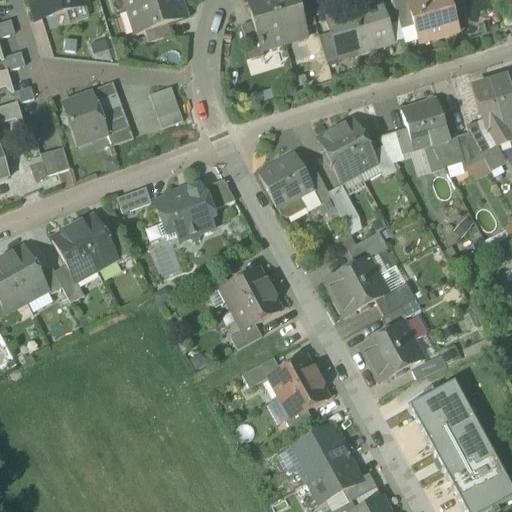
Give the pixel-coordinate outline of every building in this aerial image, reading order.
[(28,0),(35,23),(66,14),(70,13),(68,7),(81,3),(83,9),(85,8),(82,0),(28,0)] [(123,0),(128,14),(170,2),(169,0),(123,0)] [(182,9),(179,0),(174,0),(170,2),(173,12),(182,9)] [(261,53),(283,47),(271,5),(260,8),(257,0),(250,0),(245,2),(252,25),(260,53),(261,53)] [(281,0),(282,1),(271,5),(283,47),(306,40),(304,30),(297,7),(294,0),(281,0)] [(401,0),(391,3),(400,32),(413,28),(407,7),(404,0),(401,0)] [(418,42),(419,45),(457,33),(446,0),(430,0),(407,7),(413,28),(418,42)] [(173,12),(170,2),(128,14),(135,37),(144,34),(167,27),(186,21),(182,9),(173,12)] [(68,7),(70,13),(83,9),(81,3),(68,7)] [(297,7),(304,30),(315,27),(308,4),(297,7)] [(347,49),(350,58),(391,46),(379,6),(326,23),(330,36),(335,53),(347,49)] [(70,13),(66,14),(69,25),(88,19),(85,8),(83,9),(70,13)] [(0,25),(0,40),(14,36),(10,23),(0,25)] [(240,28),(250,62),(263,59),(261,53),(260,53),(252,25),(240,28)] [(144,34),(148,46),(171,39),(167,27),(144,34)] [(418,42),(413,28),(400,32),(404,46),(418,42)] [(319,39),(327,65),(338,62),(335,53),(330,36),(319,39)] [(338,62),(350,58),(347,49),(335,53),(338,62)] [(6,74),(6,75),(24,69),(20,55),(1,61),(6,74)] [(0,76),(0,90),(10,87),(6,75),(6,74),(0,76)] [(501,127),(511,145),(511,147),(511,98),(506,80),(488,85),(501,127)] [(484,133),(486,133),(501,127),(488,85),(471,91),(480,123),(484,133)] [(91,94),(111,150),(133,142),(112,86),(91,94)] [(148,99),(160,133),(182,125),(170,91),(148,99)] [(69,128),(76,148),(106,137),(92,98),(62,109),(64,116),(62,117),(60,121),(62,127),(67,129),(69,128)] [(418,107),(418,108),(430,149),(448,144),(435,102),(418,107)] [(0,111),(0,125),(20,120),(16,107),(0,111)] [(400,113),(406,131),(407,135),(413,154),(422,151),(430,149),(418,108),(400,113)] [(482,162),(490,176),(505,168),(503,165),(497,153),(486,133),(484,133),(480,123),(477,124),(480,133),(490,152),(480,157),(482,162)] [(352,124),(335,134),(357,176),(375,166),(369,156),(365,148),(367,145),(362,137),(359,137),(352,124)] [(466,128),(469,138),(480,157),(490,152),(480,133),(477,124),(466,128)] [(511,145),(501,127),(486,133),(497,153),(511,145)] [(416,180),(430,175),(422,151),(413,154),(401,158),(395,139),(407,135),(406,131),(378,140),(379,143),(382,149),(391,166),(410,161),(416,180)] [(339,185),(357,176),(335,134),(317,144),(324,156),(322,159),(326,167),(330,167),(339,185)] [(413,154),(407,135),(395,139),(401,158),(413,154)] [(482,162),(480,157),(469,138),(456,141),(463,166),(465,171),(482,162)] [(456,141),(448,144),(452,159),(448,161),(450,170),(463,166),(456,141)] [(443,171),(444,174),(450,170),(448,161),(452,159),(448,144),(430,149),(443,171)] [(511,160),(511,147),(511,145),(497,153),(503,165),(511,160)] [(5,146),(0,147),(0,183),(7,182),(0,161),(9,158),(5,146)] [(380,176),(383,181),(396,174),(391,166),(382,149),(369,156),(375,166),(380,176)] [(430,149),(422,151),(430,175),(443,171),(430,149)] [(51,155),(58,176),(69,173),(62,151),(51,155)] [(46,180),(58,176),(51,154),(39,158),(46,180)] [(281,218),(287,220),(304,211),(299,200),(312,193),(303,175),(293,158),(257,177),(276,212),(277,212),(280,218),(281,218)] [(511,164),(511,160),(503,165),(505,168),(505,169),(511,164)] [(490,176),(482,162),(465,171),(472,185),(490,176)] [(375,166),(357,176),(363,185),(380,176),(375,166)] [(312,193),(320,207),(330,201),(313,170),(303,175),(312,193)] [(357,176),(339,185),(340,189),(346,200),(365,190),(363,185),(357,176)] [(202,192),(211,214),(234,205),(223,184),(202,192)] [(337,214),(345,228),(358,221),(346,200),(340,189),(327,196),(330,201),(337,214)] [(193,242),(195,243),(197,237),(212,231),(208,222),(213,220),(211,214),(202,192),(200,193),(196,190),(175,198),(169,195),(166,201),(154,206),(162,228),(172,224),(176,234),(193,242)] [(116,203),(122,217),(149,206),(144,192),(116,203)] [(312,193),(299,200),(304,211),(307,215),(320,208),(320,207),(312,193)] [(320,208),(327,220),(337,214),(330,201),(320,207),(320,208)] [(304,211),(287,220),(293,232),(311,222),(307,215),(304,211)] [(93,220),(72,232),(95,273),(115,262),(116,262),(107,245),(93,220)] [(247,233),(240,220),(231,224),(232,226),(227,229),(233,238),(237,236),(239,238),(247,233)] [(465,220),(452,235),(460,242),(473,227),(465,220)] [(358,221),(345,228),(351,239),(361,234),(358,221)] [(172,224),(162,228),(167,240),(175,237),(179,248),(193,242),(176,234),(172,224)] [(75,284),(95,273),(72,232),(51,243),(65,269),(74,285),(75,284)] [(346,254),(354,269),(367,262),(367,263),(368,263),(387,252),(378,236),(346,254)] [(115,262),(118,267),(131,260),(119,238),(107,245),(116,262),(115,262)] [(24,252),(3,263),(26,305),(46,294),(47,293),(38,277),(24,252)] [(325,285),(335,303),(376,280),(367,263),(367,262),(354,269),(349,272),(346,270),(338,275),(337,278),(325,285)] [(6,316),(26,305),(3,263),(0,264),(0,307),(5,316),(6,316)] [(65,269),(53,276),(62,292),(70,307),(84,300),(75,284),(74,285),(65,269)] [(396,270),(376,280),(386,297),(405,287),(396,270)] [(48,299),(62,292),(53,276),(50,271),(38,277),(47,293),(46,294),(48,299)] [(220,292),(231,313),(268,293),(257,272),(245,279),(242,277),(235,281),(235,284),(228,288),(220,292)] [(196,289),(203,302),(208,299),(216,295),(220,292),(228,288),(221,276),(196,289)] [(386,297),(376,280),(335,303),(344,321),(357,314),(360,316),(368,311),(368,308),(374,305),(386,298),(386,297)] [(374,305),(382,320),(401,310),(414,303),(405,287),(386,297),(386,298),(374,305)] [(462,303),(453,287),(441,293),(450,309),(462,303)] [(169,289),(152,298),(158,310),(175,301),(169,289)] [(280,314),(268,293),(231,313),(243,334),(254,328),(280,314)] [(223,307),(216,295),(208,299),(214,312),(223,307)] [(402,310),(407,320),(420,313),(414,303),(401,310),(402,310)] [(0,307),(0,324),(8,320),(6,316),(5,316),(0,307)] [(380,321),(386,332),(407,320),(402,310),(380,321)] [(418,319),(402,327),(412,345),(425,338),(427,337),(418,319)] [(360,350),(370,368),(412,345),(402,327),(384,337),(381,335),(373,340),(373,343),(360,350)] [(229,341),(236,354),(261,341),(254,328),(243,334),(229,341)] [(412,345),(421,363),(435,356),(425,338),(412,345)] [(489,340),(461,353),(465,362),(492,349),(489,340)] [(421,363),(412,345),(370,368),(380,386),(392,379),(395,381),(403,377),(404,373),(421,363)] [(440,360),(445,371),(461,363),(454,348),(438,356),(440,360)] [(268,381),(279,401),(316,381),(304,360),(279,374),(267,380),(268,381)] [(410,374),(415,385),(445,371),(440,360),(410,374)] [(241,379),(248,392),(268,381),(267,380),(279,374),(272,362),(241,379)] [(327,402),(316,381),(279,401),(291,422),(306,414),(327,402)] [(511,495),(453,386),(408,410),(463,511),(490,511),(511,500),(511,495)] [(291,422),(279,401),(265,409),(276,429),(285,425),(291,422)] [(285,425),(292,438),(313,426),(306,414),(291,422),(285,425)] [(330,431),(277,460),(284,473),(297,476),(300,476),(306,487),(348,464),(330,431)] [(348,464),(306,487),(317,507),(317,508),(341,495),(360,485),(358,482),(348,464)] [(343,497),(347,506),(376,491),(368,477),(358,482),(360,485),(341,495),(343,497)] [(304,511),(308,511),(317,507),(306,487),(295,493),(304,511)] [(376,491),(351,504),(355,511),(362,511),(381,502),(376,491)] [(336,511),(347,506),(343,497),(325,507),(327,511),(336,511)] [(387,511),(381,502),(362,511),(387,511)]
